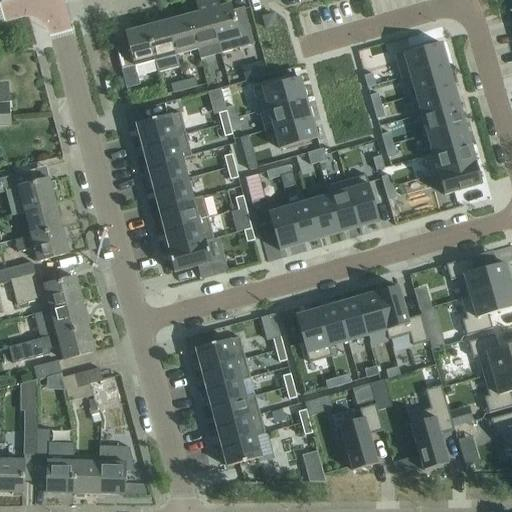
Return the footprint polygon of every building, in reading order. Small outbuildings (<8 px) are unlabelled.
[(195,0),(199,13),(188,16),(197,49),(198,49),(200,58),(221,52),(218,44),(206,0),(195,0)] [(217,0),(206,0),(218,44),(221,52),(234,49),(234,50),(254,45),(244,7),(232,11),(231,4),(220,7),(217,0)] [(263,17),(266,28),(277,25),(274,14),(263,17)] [(188,16),(167,21),(177,55),(197,49),(188,16)] [(155,60),(158,71),(179,66),(177,55),(167,21),(146,27),(155,60)] [(122,69),(124,79),(157,71),(158,71),(155,60),(146,27),(125,32),(128,43),(116,46),(122,69)] [(441,43),(394,57),(401,78),(410,76),(448,65),(441,43)] [(448,65),(410,76),(416,95),(453,84),(448,65)] [(193,79),(190,68),(180,70),(183,81),(186,90),(198,86),(195,78),(193,79)] [(372,74),(364,76),(368,88),(376,85),(372,74)] [(300,77),(253,91),(259,112),(306,98),(300,77)] [(171,84),(173,93),(186,90),(183,81),(171,84)] [(0,118),(9,117),(7,84),(0,84),(0,118)] [(453,84),(416,95),(421,115),(459,104),(453,84)] [(378,94),(370,96),(373,107),(381,105),(378,94)] [(306,98),(259,112),(265,131),(273,129),(311,118),(306,98)] [(421,115),(417,116),(422,136),(427,134),(465,123),(459,104),(421,115)] [(381,105),(373,107),(377,119),(385,117),(381,105)] [(234,106),(226,109),(229,120),(237,118),(234,106)] [(227,111),(219,113),(222,125),(230,123),(227,111)] [(180,113),(136,124),(142,146),(186,135),(180,113)] [(237,118),(229,120),(233,132),(240,130),(237,118)] [(311,118),(273,129),(279,149),(302,143),(317,138),(311,118)] [(230,123),(222,125),(225,137),(233,135),(230,123)] [(465,123),(427,134),(433,154),(470,143),(465,123)] [(389,133),(381,135),(385,147),(393,144),(389,133)] [(186,135),(142,146),(148,168),(183,159),(192,156),(186,135)] [(433,154),(423,157),(429,176),(438,174),(476,163),(470,143),(433,154)] [(393,144),(385,147),(388,158),(396,156),(393,144)] [(323,149),(315,151),(319,162),(326,160),(323,149)] [(315,151),(308,153),(311,165),(319,162),(315,151)] [(232,154),(224,156),(227,168),(235,166),(232,154)] [(254,156),(246,158),(249,170),(257,168),(254,156)] [(381,156),(373,158),(376,170),(384,168),(381,156)] [(183,159),(148,168),(153,188),(188,179),(183,162),(183,159)] [(476,163),(438,174),(445,195),(482,185),(476,163)] [(289,165),(278,168),(280,176),(292,173),(289,165)] [(235,166),(227,168),(230,180),(238,178),(235,166)] [(278,168),(266,172),(269,180),(280,176),(278,168)] [(21,200),(24,212),(56,204),(49,179),(39,182),(36,169),(9,177),(0,179),(0,193),(7,192),(10,203),(21,200)] [(366,175),(345,181),(359,228),(380,222),(366,175)] [(389,175),(381,177),(385,189),(393,187),(389,175)] [(188,179),(153,188),(159,208),(193,199),(188,179)] [(345,181),(326,187),(328,195),(339,234),(359,228),(345,181)] [(393,187),(385,189),(388,201),(396,199),(393,187)] [(328,195),(308,200),(320,239),(339,234),(328,195)] [(193,199),(159,208),(164,230),(208,218),(202,196),(193,199)] [(243,196),(235,198),(238,210),(246,208),(243,196)] [(308,200),(289,206),(300,245),(320,239),(308,200)] [(288,203),(267,209),(279,251),(300,245),(289,206),(288,203)] [(15,240),(16,241),(63,229),(56,204),(24,212),(31,236),(15,240)] [(246,208),(238,210),(242,222),(249,220),(246,208)] [(208,218),(164,230),(170,251),(206,242),(214,240),(208,218)] [(19,252),(35,247),(39,262),(50,258),(69,253),(63,229),(16,241),(19,252)] [(252,229),(244,231),(247,243),(255,241),(252,229)] [(170,251),(169,252),(174,273),(200,266),(203,279),(215,276),(211,263),(206,242),(170,251)] [(472,257),(446,265),(450,279),(460,276),(466,298),(511,285),(505,263),(497,265),(476,271),(472,257)] [(11,282),(36,276),(32,262),(0,271),(0,284),(11,281),(11,282)] [(34,314),(34,316),(82,303),(75,277),(44,285),(39,286),(36,276),(11,282),(18,307),(48,298),(51,309),(34,314)] [(466,298),(461,299),(467,320),(462,322),(467,336),(493,329),(489,315),(511,308),(511,287),(511,285),(466,298)] [(398,287),(376,293),(387,330),(390,340),(409,334),(413,346),(429,341),(421,316),(408,320),(398,287)] [(376,293),(357,299),(367,336),(387,330),(376,293)] [(357,299),(337,304),(348,341),(367,336),(357,299)] [(34,316),(41,340),(89,327),(82,303),(34,316)] [(337,304),(318,310),(328,347),(348,341),(337,304)] [(318,310),(296,316),(309,363),(331,357),(328,347),(318,310)] [(44,350),(61,346),(65,360),(76,357),(95,352),(89,327),(41,340),(44,350)] [(494,335),(468,342),(472,356),(477,355),(484,377),(511,368),(511,344),(498,349),(494,335)] [(240,337),(196,349),(201,370),(245,359),(240,337)] [(281,337),(273,339),(276,351),(284,349),(281,337)] [(284,349),(276,351),(279,363),(287,360),(284,349)] [(245,359),(201,370),(207,390),(241,381),(251,379),(245,359)] [(34,367),(37,380),(51,376),(62,373),(59,361),(34,367)] [(376,367),(365,370),(367,378),(379,374),(376,367)] [(398,367),(386,371),(389,378),(400,375),(398,367)] [(92,396),(94,399),(96,407),(97,407),(103,405),(96,382),(102,381),(102,380),(103,380),(99,368),(75,374),(78,387),(90,384),(93,395),(92,396)] [(511,368),(484,377),(490,398),(485,399),(489,414),(511,407),(511,395),(511,392),(511,368)] [(69,402),(92,396),(93,395),(90,384),(78,387),(75,374),(63,377),(69,402)] [(291,374),(283,376),(286,388),(294,386),(291,374)] [(349,374),(337,378),(340,386),(351,382),(349,374)] [(38,411),(36,455),(49,455),(51,376),(37,380),(38,411)] [(103,380),(102,380),(109,405),(123,401),(117,377),(103,380)] [(337,378),(326,381),(328,389),(339,386),(337,378)] [(241,381),(207,390),(211,407),(246,398),(241,381)] [(294,386),(286,388),(289,400),(297,398),(294,386)] [(433,409),(408,416),(410,425),(423,471),(449,463),(440,434),(454,430),(442,386),(428,390),(433,409)] [(246,398),(211,407),(216,426),(260,415),(255,395),(246,398)] [(96,407),(94,399),(89,401),(91,407),(89,409),(90,413),(92,415),(93,422),(101,421),(97,407),(96,407)] [(365,419),(339,426),(347,452),(352,471),(378,464),(369,435),(383,431),(376,405),(362,409),(365,419)] [(306,410),(298,412),(302,424),(309,422),(306,410)] [(24,446),(24,454),(36,455),(38,411),(24,411),(24,429),(24,446)] [(511,413),(497,418),(491,419),(495,433),(499,432),(506,456),(511,454),(511,413)] [(260,415),(216,426),(221,446),(256,437),(265,435),(260,415)] [(309,422),(302,424),(305,435),(312,433),(309,422)] [(256,437),(221,446),(227,467),(262,458),(256,437)] [(48,461),(47,493),(73,494),(74,462),(75,444),(62,443),(61,461),(48,461)] [(99,462),(98,495),(124,495),(125,472),(137,472),(130,447),(100,446),(99,462)] [(0,459),(0,492),(24,493),(24,461),(0,459)] [(74,462),(73,494),(98,495),(99,462),(74,462)]
